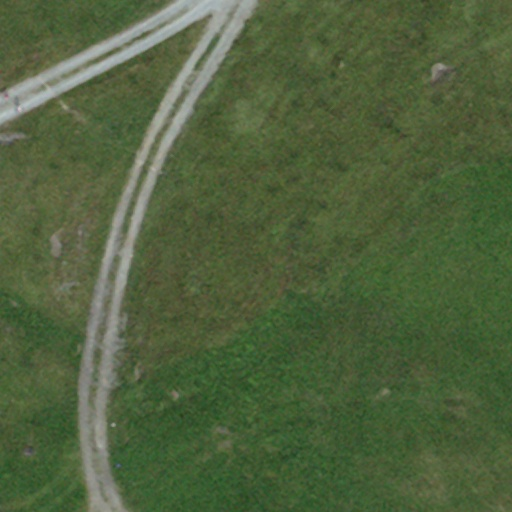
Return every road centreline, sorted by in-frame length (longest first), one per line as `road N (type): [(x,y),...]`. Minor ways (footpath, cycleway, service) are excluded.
road 1 (track): [(107,511),(94,467),(91,406),(106,290),(137,183),(188,77),(239,0)]
road 2 (track): [(199,0),(0,103)]
